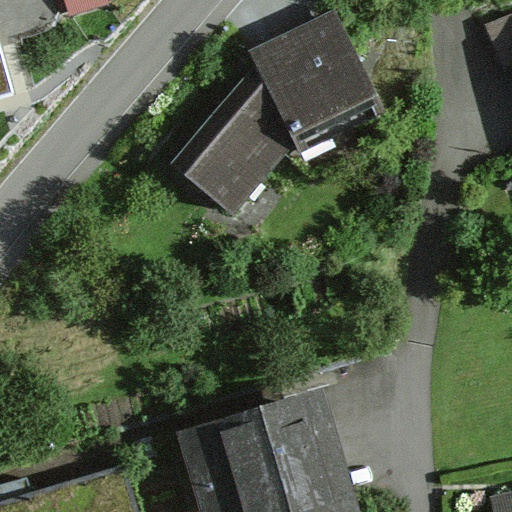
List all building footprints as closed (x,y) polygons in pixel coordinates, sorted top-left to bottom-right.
[(107,0),(64,0),(69,16),(108,4),(107,0)] [(386,113),(340,15),(260,53),(177,160),(247,219),(306,151),(386,113)] [(0,96),(14,92),(0,40),(0,96)] [(361,511),(324,388),(176,432),(199,511),(361,511)] [(141,511),(131,471),(0,502),(0,511),(141,511)] [(511,511),(511,501),(495,505),(496,511),(511,511)]
